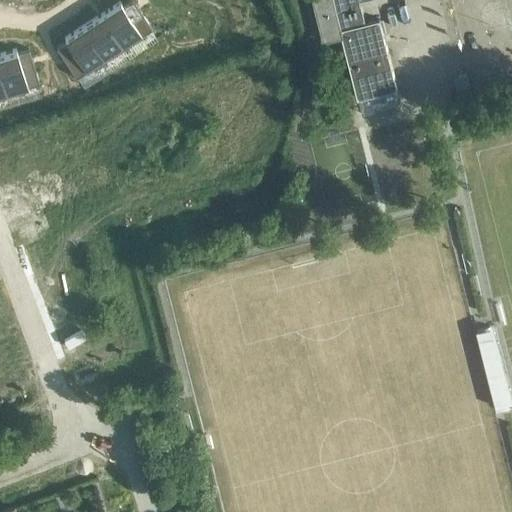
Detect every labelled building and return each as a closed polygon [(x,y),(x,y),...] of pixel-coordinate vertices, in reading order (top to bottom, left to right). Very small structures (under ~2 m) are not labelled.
[(119,1),(101,13),(122,46),(151,27),(133,0),(127,0),(121,4),(119,1)] [(312,0),(322,42),(341,37),(339,29),(341,29),(333,0),(312,0)] [(339,29),(341,37),(357,99),(397,88),(380,20),(365,24),(359,1),(364,0),(333,0),(341,29),(339,29)] [(101,13),(83,25),(104,58),(122,46),(101,13)] [(66,40),(56,46),(75,76),(104,58),(83,25),(64,37),(66,40)] [(15,48),(0,52),(0,74),(5,92),(38,82),(28,48),(16,51),(15,48)] [(477,329),(497,407),(511,403),(511,398),(493,325),(477,329)]
